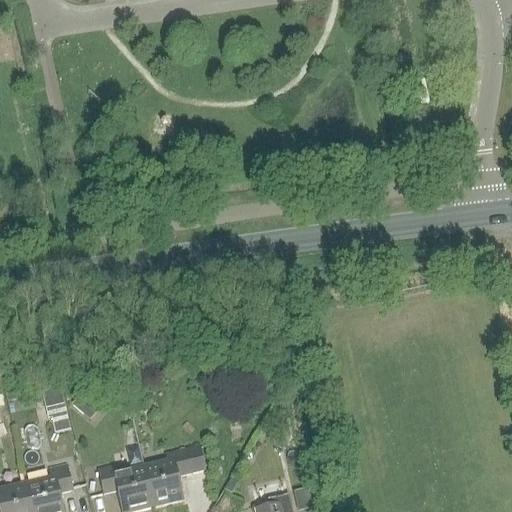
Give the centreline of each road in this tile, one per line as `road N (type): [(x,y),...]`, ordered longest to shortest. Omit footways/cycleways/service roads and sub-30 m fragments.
road 1 (secondary): [(0,285),(490,215)]
road 2 (residential): [(252,0),(46,32),(39,0)]
road 3 (residential): [(490,215),(482,137),(494,49),(480,0)]
